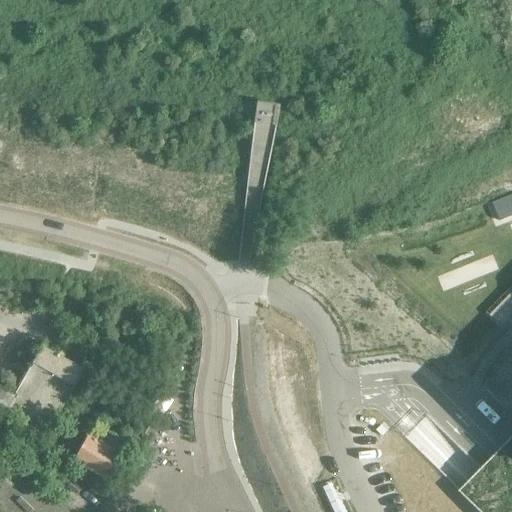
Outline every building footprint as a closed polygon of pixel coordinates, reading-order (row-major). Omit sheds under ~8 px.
[(511,217),(511,196),(493,204),(501,222),(511,217)] [(173,359),(185,336),(173,329),(160,352),(173,359)] [(0,418),(42,442),(43,440),(82,372),(41,348),(12,398),(0,418)] [(0,418),(12,398),(0,391),(0,418)] [(118,454),(124,444),(98,429),(91,440),(87,437),(79,452),(72,448),(74,444),(55,433),(49,444),(43,440),(42,442),(41,444),(106,481),(112,470),(116,469),(120,462),(118,458),(120,455),(118,454)] [(459,492),(458,493),(477,511),(511,511),(511,437),(490,460),(481,470),(480,471),(471,480),(459,492)] [(0,511),(63,511),(8,454),(0,461),(0,511)]
